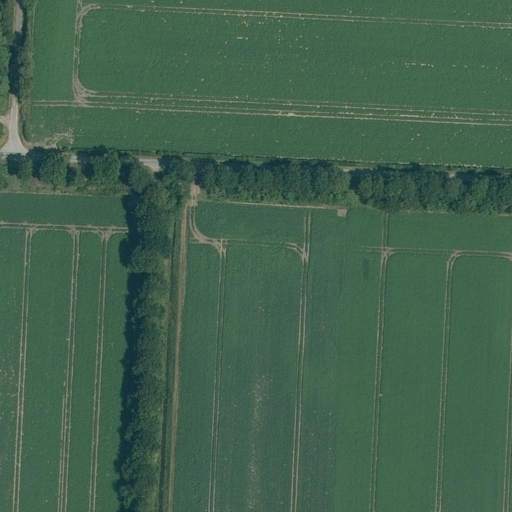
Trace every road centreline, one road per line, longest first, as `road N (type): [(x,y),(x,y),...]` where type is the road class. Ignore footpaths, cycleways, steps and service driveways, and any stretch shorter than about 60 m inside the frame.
road 1 (unclassified): [(12,153),(511,178)]
road 2 (unclassified): [(12,153),(20,0)]
